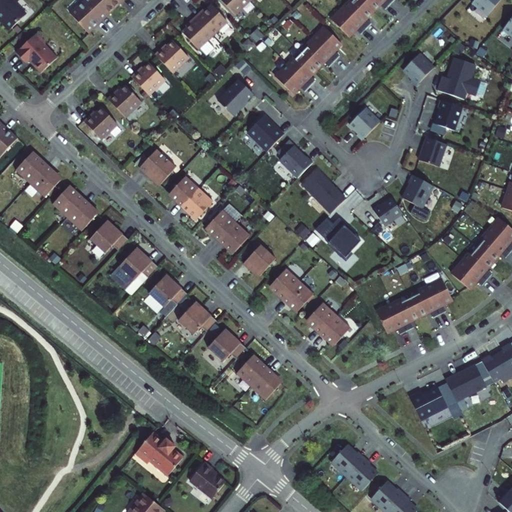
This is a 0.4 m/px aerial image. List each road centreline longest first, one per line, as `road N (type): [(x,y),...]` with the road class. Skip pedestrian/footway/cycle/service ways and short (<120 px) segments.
road 1 (residential): [(32,119),(341,401)]
road 2 (residential): [(0,260),(261,472)]
road 3 (residential): [(429,0),(308,123),(346,159),(372,164),(394,153),(409,107)]
road 4 (residential): [(341,401),(468,339),(511,306)]
road 5 (residential): [(32,119),(160,0)]
road 6 (residential): [(341,401),(432,483),(459,493)]
